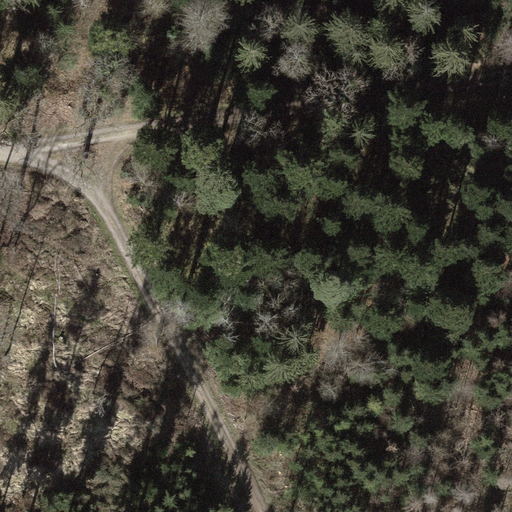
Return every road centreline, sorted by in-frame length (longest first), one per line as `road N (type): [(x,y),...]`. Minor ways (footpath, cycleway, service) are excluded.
road 1 (track): [(0,142),(17,148),(511,74)]
road 2 (track): [(263,511),(104,192),(17,148),(0,153)]
